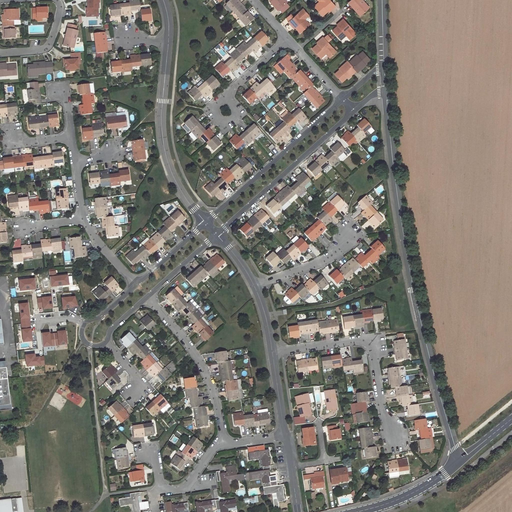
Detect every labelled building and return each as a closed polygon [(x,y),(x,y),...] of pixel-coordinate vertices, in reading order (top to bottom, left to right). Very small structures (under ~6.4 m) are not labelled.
[(87,0),(87,8),(86,8),(86,11),(86,17),(92,17),(92,15),(97,15),(97,8),(97,7),(98,5),(98,2),(99,2),(98,0),(87,0)] [(136,12),(135,10),(140,10),(138,0),(131,0),(129,0),(129,4),(130,12),(136,12)] [(236,0),(230,0),(226,4),(232,11),(241,3),(238,0),(237,0),(236,0)] [(269,0),(272,2),(271,3),(277,10),(279,8),(285,3),(287,1),(285,0),(269,0)] [(319,0),(320,1),(314,6),(322,16),(328,11),(330,9),(331,10),(335,6),(329,0),(319,0)] [(361,0),(350,0),(348,2),(352,7),(360,15),(368,8),(361,0)] [(241,3),(232,11),(239,19),(247,12),(244,8),(244,7),(241,3)] [(279,8),(283,12),(289,7),(285,3),(279,8)] [(129,4),(120,5),(121,15),(125,15),(126,16),(131,15),(130,12),(129,4)] [(120,5),(110,6),(111,17),(116,16),(116,17),(121,16),(121,15),(120,5)] [(39,8),(36,8),(35,8),(35,10),(31,10),(31,18),(40,18),(46,18),(46,8),(39,8)] [(2,15),(3,21),(1,21),(1,26),(12,26),(12,21),(17,21),(17,9),(2,10),(2,15)] [(150,9),(140,11),(141,21),(146,21),(146,22),(152,21),(150,9)] [(306,21),(309,18),(310,17),(308,16),(309,15),(303,9),(292,18),(289,21),(288,22),(291,26),(292,25),(296,29),(300,33),(309,24),(306,21)] [(247,12),(239,19),(246,26),(255,18),(251,14),(250,15),(247,12)] [(343,19),(339,22),(340,23),(337,26),(332,31),(340,40),(347,35),(350,39),(356,34),(343,19)] [(3,31),(4,34),(4,39),(14,39),(13,26),(12,26),(1,26),(1,31),(3,31)] [(73,48),(77,32),(67,29),(65,38),(63,46),(73,48)] [(265,43),(265,42),(268,39),(261,31),(254,38),(261,46),(262,47),(265,43)] [(104,33),(94,34),(95,43),(107,42),(106,37),(105,37),(104,33)] [(322,37),(319,40),(320,42),(316,45),(312,49),(320,58),(327,52),(331,57),(336,52),(322,37)] [(254,38),(246,45),(252,51),(254,53),(258,50),(257,49),(261,46),(254,38)] [(107,42),(95,43),(97,53),(103,52),(107,52),(106,47),(108,47),(107,42)] [(244,42),(237,49),(244,57),(247,54),(248,55),(252,51),(246,45),(244,42)] [(237,49),(229,55),(232,58),(238,65),(241,61),(240,60),(244,57),(237,49)] [(357,55),(348,62),(356,71),(357,72),(364,66),(363,65),(370,59),(362,51),(358,56),(357,55)] [(78,65),(77,62),(80,62),(79,53),(70,54),(71,61),(69,61),(69,59),(65,59),(65,64),(63,64),(63,68),(65,68),(65,71),(69,70),(69,69),(74,68),(74,70),(78,70),(78,65)] [(145,55),(140,56),(141,66),(151,65),(150,53),(145,54),(145,55)] [(135,55),(130,56),(130,58),(132,67),(141,66),(140,56),(135,56),(135,55)] [(284,57),(276,64),(283,71),(292,64),(288,60),(287,61),(284,57)] [(125,60),(121,61),(122,72),(132,70),(132,67),(130,58),(125,59),(125,60)] [(232,58),(224,65),(230,71),(231,72),(235,69),(236,70),(240,67),(238,65),(232,58)] [(115,62),(111,62),(112,73),(122,72),(121,61),(120,60),(115,60),(115,62)] [(339,70),(334,74),(341,82),(348,77),(348,78),(356,71),(348,62),(347,61),(338,69),(339,70)] [(222,62),(215,69),(222,77),(225,74),(226,75),(230,71),(224,65),(222,62)] [(38,75),(44,74),(44,73),(52,73),(52,72),(51,63),(43,64),(43,63),(39,63),(35,63),(35,65),(27,66),(27,75),(38,75)] [(0,76),(16,76),(15,67),(6,68),(5,66),(5,64),(0,64),(0,76)] [(292,64),(283,71),(290,79),(292,77),(298,72),(294,68),(295,67),(292,64)] [(298,72),(292,77),(298,85),(307,77),(303,73),(303,74),(300,70),(298,72)] [(212,76),(205,82),(212,90),(215,87),(216,88),(220,84),(212,76)] [(307,77),(298,85),(305,92),(311,87),(313,85),(310,81),(307,77)] [(274,87),(267,79),(258,85),(266,93),(274,87)] [(205,82),(197,89),(203,95),(205,98),(209,94),(208,93),(212,90),(205,82)] [(37,83),(30,83),(31,90),(27,91),(28,101),(31,100),(32,105),(35,105),(41,104),(40,94),(38,94),(37,83)] [(93,84),(77,86),(78,91),(79,90),(80,95),(82,95),(93,94),(94,94),(93,84)] [(266,93),(258,85),(251,91),(260,100),(266,93)] [(195,87),(188,93),(194,101),(198,98),(199,99),(203,95),(197,89),(195,87)] [(305,92),(303,94),(310,101),(319,93),(315,89),(314,90),(311,87),(305,92)] [(251,91),(250,89),(243,96),(250,105),(258,98),(251,91)] [(324,102),(321,98),(322,97),(319,93),(310,101),(316,109),(324,102)] [(93,94),(82,95),(83,100),(82,100),(82,105),(91,104),(94,104),(93,94)] [(16,103),(6,105),(8,117),(13,116),(13,115),(17,114),(17,107),(16,103)] [(82,105),(79,106),(79,111),(81,110),(81,115),(90,114),(92,114),(91,104),(82,105)] [(303,121),(302,120),(306,116),(300,110),(299,109),(291,115),(297,122),(299,124),(303,121)] [(125,112),(116,113),(116,117),(117,129),(122,128),(122,127),(127,126),(125,112)] [(289,113),(282,119),(284,122),(289,127),(292,124),(293,125),(297,122),(291,115),(289,113)] [(54,127),(54,126),(59,125),(57,115),(47,116),(49,127),(49,128),(54,127)] [(47,116),(37,117),(39,129),(44,128),(44,127),(49,127),(47,116)] [(192,116),(184,123),(191,131),(199,124),(200,123),(196,119),(195,120),(192,116)] [(37,117),(28,118),(29,129),(34,128),(34,130),(39,129),(37,117)] [(116,117),(106,118),(107,129),(112,128),(112,130),(117,129),(116,117)] [(363,118),(359,122),(360,122),(356,126),(358,128),(363,134),(371,127),(363,118)] [(288,134),(287,133),(291,130),(289,127),(284,122),(277,129),(284,137),(288,134)] [(101,123),(91,125),(92,128),(93,136),(98,136),(98,134),(102,134),(101,123)] [(199,124),(191,131),(198,138),(200,136),(206,130),(203,126),(202,127),(199,124)] [(249,126),(245,130),(253,139),(261,132),(254,124),(250,127),(249,126)] [(92,128),(82,129),(83,140),(88,139),(88,140),(93,140),(93,136),(92,128)] [(206,130),(200,136),(207,143),(215,136),(211,133),(212,132),(209,128),(206,130)] [(354,130),(350,133),(356,140),(357,141),(358,142),(365,136),(363,134),(358,128),(354,131),(354,130)] [(277,129),(269,135),(276,143),(280,140),(284,137),(277,129)] [(242,134),(239,137),(244,143),(246,145),(253,139),(245,130),(242,133),(242,134)] [(348,131),(344,135),(345,135),(341,138),(348,147),(353,142),(356,140),(350,133),(348,131)] [(233,139),(229,142),(231,143),(236,149),(244,143),(239,137),(236,134),(232,137),(233,139)] [(221,144),(218,140),(219,139),(215,135),(215,136),(207,143),(213,151),(221,144)] [(133,146),(132,146),(132,151),(144,150),(143,140),(132,141),(133,146)] [(337,142),(333,146),(330,149),(332,151),(337,157),(345,151),(337,142)] [(244,143),(236,149),(239,152),(246,145),(244,143)] [(144,150),(132,151),(133,156),(134,156),(135,161),(145,160),(144,150)] [(57,151),(52,152),(52,156),(54,163),(63,162),(62,152),(57,153),(57,151)] [(327,154),(323,157),(329,164),(331,166),(339,160),(337,157),(332,151),(328,155),(327,154)] [(27,154),(22,155),(24,167),(34,166),(33,158),(33,155),(28,156),(27,154)] [(17,157),(12,157),(14,168),(24,167),(22,155),(17,155),(17,157)] [(37,158),(33,158),(34,166),(34,169),(44,168),(42,155),(37,156),(37,158)] [(47,155),(42,155),(44,168),(54,166),(54,163),(52,156),(48,156),(47,155)] [(242,155),(235,161),(237,164),(244,158),(242,155)] [(321,155),(317,158),(318,159),(314,162),(322,170),(329,164),(323,157),(321,155)] [(7,158),(2,159),(3,169),(14,168),(12,157),(12,156),(7,157),(7,158)] [(237,164),(236,164),(243,172),(247,169),(248,170),(252,166),(244,158),(237,164)] [(310,166),(307,169),(314,177),(322,170),(314,162),(314,161),(310,165),(310,166)] [(236,164),(229,171),(235,177),(237,180),(241,177),(240,176),(243,172),(236,164)] [(227,168),(219,175),(222,178),(227,183),(230,180),(231,181),(235,177),(229,171),(227,168)] [(123,170),(118,171),(119,174),(120,182),(130,181),(128,170),(124,171),(123,170)] [(103,173),(98,173),(100,184),(110,182),(109,174),(108,171),(103,171),(103,173)] [(93,174),(88,174),(90,185),(100,184),(98,173),(98,172),(93,173),(93,174)] [(114,173),(109,174),(110,182),(110,186),(120,184),(120,182),(119,174),(114,174),(114,173)] [(299,175),(295,179),(297,181),(303,187),(310,181),(303,173),(299,176),(299,175)] [(222,178),(214,184),(220,191),(222,193),(226,190),(225,189),(229,186),(227,183),(222,178)] [(294,185),(290,189),(295,194),(297,197),(305,190),(303,187),(297,181),(293,184),(294,185)] [(212,182),(205,189),(212,196),(215,193),(216,194),(220,191),(214,184),(212,182)] [(284,188),(280,192),(288,201),(295,194),(290,189),(288,186),(284,189),(284,188)] [(65,189),(55,190),(56,200),(68,198),(67,193),(66,193),(65,189)] [(277,196),(273,199),(280,207),(288,201),(280,192),(276,195),(277,196)] [(17,196),(7,197),(8,207),(13,207),(13,208),(18,207),(17,199),(17,196)] [(341,208),(340,207),(344,204),(337,196),(329,203),(337,211),(341,208)] [(365,196),(357,203),(361,207),(360,208),(363,212),(370,206),(372,203),(365,196)] [(102,198),(94,199),(95,204),(94,204),(94,209),(106,207),(105,197),(102,198)] [(27,198),(17,199),(18,207),(19,211),(24,210),(24,209),(29,208),(28,200),(27,198)] [(68,198),(56,200),(57,210),(68,208),(67,204),(68,203),(68,198)] [(269,203),(266,206),(273,214),(280,207),(273,199),(272,198),(269,202),(269,203)] [(38,199),(28,200),(29,208),(29,211),(33,210),(34,212),(39,211),(38,202),(38,199)] [(45,214),(44,212),(49,212),(48,201),(38,202),(39,211),(40,214),(45,214)] [(288,201),(280,207),(283,210),(290,204),(288,201)] [(334,214),(333,214),(337,211),(329,203),(322,209),(325,212),(330,218),(334,214)] [(363,212),(361,214),(364,217),(365,217),(368,220),(376,213),(370,206),(363,212)] [(106,207),(94,209),(95,214),(96,214),(97,218),(102,218),(108,217),(106,207)] [(257,212),(253,216),(261,224),(269,218),(262,210),(258,213),(257,212)] [(178,211),(170,218),(177,225),(178,226),(182,223),(181,222),(185,218),(178,211)] [(325,212),(317,218),(319,220),(324,226),(327,223),(328,224),(332,220),(330,218),(325,212)] [(368,220),(367,221),(371,225),(372,224),(375,227),(383,220),(376,213),(368,220)] [(108,217),(102,218),(103,223),(101,223),(102,228),(105,228),(114,227),(113,216),(108,217)] [(253,216),(249,219),(250,220),(247,223),(254,231),(261,224),(253,216)] [(170,218),(163,224),(165,227),(171,233),(174,229),(177,225),(170,218)] [(323,232),(322,231),(326,228),(324,226),(319,220),(311,227),(319,236),(323,232)] [(243,227),(239,230),(246,238),(254,231),(247,223),(246,222),(242,225),(243,227)] [(114,227),(105,228),(106,233),(107,232),(108,237),(118,236),(117,226),(114,227)] [(165,227),(158,233),(165,241),(168,238),(169,239),(173,235),(171,233),(165,227)] [(311,227),(304,233),(311,241),(314,238),(315,239),(319,236),(311,227)] [(158,233),(150,240),(158,249),(162,246),(161,245),(165,241),(158,233)] [(80,237),(69,239),(70,248),(74,248),(82,247),(82,242),(80,242),(80,237)] [(55,240),(50,240),(52,251),(61,249),(61,247),(60,238),(55,239),(55,240)] [(300,238),(293,245),(300,253),(304,250),(308,247),(300,238)] [(45,240),(40,240),(41,244),(42,252),(52,251),(50,240),(46,241),(45,240)] [(150,240),(143,247),(150,255),(153,252),(154,253),(158,249),(150,240)] [(373,243),(369,247),(371,249),(377,255),(385,248),(377,241),(374,244),(373,243)] [(41,244),(35,244),(35,245),(31,246),(32,256),(42,255),(42,252),(41,244)] [(26,245),(21,246),(21,249),(22,258),(32,256),(31,246),(26,247),(26,245)] [(293,245),(286,251),(291,258),(293,260),(297,257),(296,256),(300,253),(293,245)] [(82,247),(74,248),(75,258),(85,257),(85,252),(86,252),(85,247),(82,247)] [(143,247),(135,254),(141,260),(143,262),(147,259),(146,258),(150,255),(143,247)] [(16,251),(11,252),(13,262),(23,261),(22,258),(21,249),(16,250),(16,251)] [(283,249),(276,256),(280,260),(283,263),(286,261),(287,261),(291,258),(286,251),(283,249)] [(367,251),(363,255),(369,261),(371,264),(378,257),(377,255),(371,249),(368,252),(367,251)] [(133,251),(126,258),(133,266),(136,263),(137,263),(141,260),(135,254),(133,251)] [(277,264),(276,263),(280,260),(276,256),(273,252),(265,259),(273,267),(277,264)] [(361,252),(357,256),(358,257),(354,260),(360,266),(362,268),(369,261),(363,255),(361,252)] [(213,257),(209,261),(217,270),(224,263),(217,255),(214,258),(213,257)] [(348,260),(344,264),(352,273),(360,266),(354,260),(353,258),(349,261),(348,260)] [(209,261),(205,264),(206,265),(202,269),(208,275),(209,277),(217,270),(209,261)] [(344,264),(341,267),(341,268),(338,271),(343,278),(345,279),(352,273),(344,264)] [(196,269),(192,272),(200,281),(208,275),(202,269),(200,267),(197,270),(196,269)] [(217,270),(209,277),(212,280),(219,273),(217,270)] [(332,272),(328,276),(336,284),(343,278),(338,271),(336,270),(332,273),(332,272)] [(49,272),(50,287),(68,285),(67,276),(56,277),(55,272),(49,272)] [(192,272),(188,276),(189,277),(186,280),(191,286),(193,288),(200,281),(192,272)] [(316,278),(312,281),(318,288),(320,290),(328,283),(321,275),(317,279),(316,278)] [(116,289),(115,288),(119,285),(112,277),(104,284),(106,286),(112,292),(116,289)] [(20,291),(36,289),(35,279),(19,281),(20,291)] [(310,279),(306,282),(307,283),(303,286),(311,294),(318,288),(312,281),(310,279)] [(297,287),(293,290),(299,297),(304,302),(311,295),(311,294),(303,286),(302,284),(298,288),(297,287)] [(100,287),(93,294),(100,301),(103,298),(104,299),(112,292),(106,286),(102,289),(100,287)] [(177,286),(165,297),(169,300),(168,301),(171,305),(172,304),(180,297),(183,294),(177,286)] [(291,288),(287,291),(288,292),(285,295),(292,303),(299,297),(293,290),(291,288)] [(52,297),(37,299),(38,308),(43,307),(43,309),(53,308),(52,297)] [(77,306),(74,297),(62,298),(63,308),(72,308),(72,306),(77,306)] [(180,297),(172,304),(175,308),(175,309),(178,312),(180,310),(187,304),(180,297)] [(187,304),(180,310),(184,314),(185,313),(188,317),(196,310),(189,302),(187,304)] [(21,324),(30,323),(27,304),(19,305),(21,324)] [(378,321),(378,320),(383,319),(381,309),(371,310),(373,321),(373,322),(378,321)] [(196,310),(188,317),(191,320),(190,321),(194,325),(203,317),(196,310)] [(371,310),(361,312),(362,315),(363,324),(368,323),(368,322),(373,321),(371,310)] [(362,315),(352,316),(354,327),(358,326),(359,328),(364,327),(363,324),(362,315)] [(143,318),(139,322),(146,330),(147,330),(154,324),(147,316),(143,319),(143,318)] [(352,316),(342,318),(344,329),(349,329),(349,328),(354,327),(352,316)] [(203,317),(194,325),(191,327),(195,331),(196,330),(199,334),(207,327),(209,324),(203,317)] [(317,320),(307,322),(309,334),(314,333),(314,332),(318,331),(317,323),(317,320)] [(334,333),(334,331),(338,330),(337,320),(327,321),(329,333),(334,333)] [(327,321),(317,323),(318,331),(319,333),(323,333),(324,334),(329,333),(327,321)] [(307,322),(297,323),(297,326),(299,334),(303,333),(304,335),(309,334),(307,322)] [(30,323),(21,324),(23,342),(32,341),(30,323)] [(297,326),(287,327),(289,338),(294,337),(294,338),(299,338),(299,334),(297,326)] [(207,327),(199,334),(202,337),(201,338),(204,342),(213,334),(207,327)] [(58,333),(54,334),(55,345),(67,344),(66,331),(59,332),(60,334),(58,334),(58,333)] [(42,347),(55,345),(54,334),(49,334),(49,335),(48,335),(47,333),(41,334),(42,347)] [(128,333),(120,340),(123,344),(122,345),(126,348),(127,348),(135,340),(128,333)] [(398,341),(394,341),(395,346),(393,346),(394,351),(406,349),(405,340),(404,340),(403,334),(397,335),(398,341)] [(135,340),(127,348),(130,351),(129,352),(133,356),(135,354),(141,348),(135,340)] [(141,348),(135,354),(138,357),(139,356),(142,360),(148,355),(150,353),(144,346),(141,348)] [(406,349),(394,351),(395,356),(397,356),(397,361),(408,359),(406,349)] [(226,351),(214,353),(215,358),(216,358),(217,363),(219,363),(227,361),(226,351)] [(44,364),(43,357),(35,358),(34,358),(33,355),(25,355),(27,366),(44,364)] [(142,360),(140,362),(143,366),(142,367),(146,371),(155,363),(148,355),(142,360)] [(335,355),(330,356),(332,368),(342,366),(341,360),(340,355),(336,356),(335,355)] [(325,358),(321,358),(322,369),(332,368),(330,356),(325,356),(325,358)] [(351,357),(346,358),(346,360),(341,360),(342,366),(343,371),(353,370),(351,361),(351,357)] [(306,359),(301,360),(301,362),(296,362),(298,373),(307,371),(306,359)] [(311,359),(306,359),(307,371),(317,370),(316,359),(311,360),(311,359)] [(155,363),(146,371),(149,374),(150,373),(153,377),(155,376),(164,368),(157,360),(155,363)] [(356,360),(351,361),(353,370),(353,373),(363,371),(362,361),(357,361),(356,360)] [(227,361),(219,363),(220,367),(218,367),(219,373),(231,371),(230,361),(227,361)] [(109,365),(101,372),(108,380),(114,374),(117,371),(113,367),(112,368),(109,365)] [(399,367),(388,369),(389,373),(387,374),(388,379),(400,377),(399,367)] [(0,406),(10,406),(6,368),(0,368),(0,406)] [(164,368),(155,376),(158,380),(159,379),(162,383),(171,375),(164,368)] [(231,371),(219,373),(220,378),(221,378),(222,382),(225,382),(233,381),(231,371)] [(120,382),(116,379),(118,378),(114,374),(108,380),(105,382),(112,389),(120,382)] [(400,377),(388,379),(389,384),(391,383),(391,388),(396,387),(402,387),(400,377)] [(194,378),(183,379),(184,389),(195,387),(196,387),(196,383),(194,383),(194,378)] [(226,387),(225,387),(226,392),(238,390),(242,390),(240,380),(233,381),(225,382),(226,387)] [(402,387),(396,387),(397,392),(395,392),(396,398),(400,397),(408,396),(406,386),(402,387)] [(195,387),(184,389),(186,399),(189,398),(198,397),(197,392),(196,392),(195,387)] [(238,390),(226,392),(227,397),(228,397),(228,402),(239,400),(238,390)] [(323,392),(326,411),(337,409),(334,390),(323,392)] [(357,394),(356,394),(357,403),(366,402),(369,402),(368,397),(367,397),(366,392),(357,394)] [(311,415),(308,404),(310,404),(308,394),(298,397),(300,406),(297,407),(300,418),(311,415)] [(155,398),(151,401),(159,410),(167,403),(166,402),(160,395),(156,398),(155,398)] [(408,396),(400,397),(400,402),(402,402),(402,407),(407,406),(413,405),(411,395),(408,396)] [(198,397),(189,398),(191,409),(193,408),(201,407),(201,402),(202,402),(201,397),(198,397)] [(148,405),(145,408),(152,416),(159,410),(151,401),(147,404),(148,405)] [(115,402),(107,409),(114,416),(123,408),(119,404),(118,405),(115,402)] [(357,403),(354,404),(356,414),(366,412),(366,408),(367,407),(366,402),(357,403)] [(413,405),(407,406),(408,411),(407,411),(408,416),(419,414),(418,405),(413,405)] [(201,407),(193,408),(195,418),(206,416),(206,413),(206,411),(204,411),(204,406),(201,407)] [(128,417),(125,413),(126,412),(123,408),(114,416),(120,424),(128,417)] [(258,417),(253,418),(254,425),(255,427),(261,426),(265,425),(264,424),(269,423),(268,412),(258,414),(258,417)] [(366,412),(356,414),(357,423),(357,424),(369,422),(368,417),(367,417),(366,412)] [(242,413),(233,414),(234,425),(239,424),(239,426),(244,425),(243,416),(242,413)] [(253,415),(243,416),(244,425),(245,428),(250,427),(250,426),(254,425),(253,418),(253,415)] [(206,416),(195,418),(196,428),(207,426),(206,422),(207,422),(207,419),(206,416)] [(425,419),(415,421),(416,425),(414,426),(415,431),(419,431),(427,429),(425,419)] [(152,424),(142,425),(143,437),(149,436),(148,435),(153,434),(152,424)] [(142,425),(132,427),(133,437),(138,436),(138,437),(143,437),(142,425)] [(330,431),(332,441),(338,440),(341,439),(338,425),(327,427),(328,432),(330,431)] [(369,427),(359,429),(360,439),(372,437),(371,432),(370,432),(369,427)] [(302,430),(303,439),(304,439),(306,446),(315,445),(312,428),(302,430)] [(427,429),(419,431),(419,435),(420,435),(421,440),(429,439),(432,439),(430,429),(427,429)] [(199,448),(198,447),(201,443),(192,437),(187,445),(196,452),(198,450),(199,448)] [(372,447),(372,443),(373,442),(372,437),(360,439),(362,449),(364,448),(372,447)] [(421,440),(417,441),(418,446),(419,445),(420,450),(430,449),(429,439),(421,440)] [(187,445),(181,453),(188,458),(190,459),(192,455),(193,456),(195,454),(196,452),(187,445)] [(376,457),(375,452),(377,452),(376,447),(372,447),(364,448),(366,458),(376,457)] [(125,448),(115,449),(116,459),(128,457),(127,452),(126,452),(125,448)] [(268,450),(248,453),(249,459),(252,458),(252,459),(262,458),(264,467),(262,467),(262,471),(268,470),(270,470),(268,460),(267,452),(268,452),(268,450)] [(175,456),(169,464),(178,470),(181,466),(182,467),(185,463),(188,458),(181,453),(178,457),(175,456)] [(128,457),(116,459),(117,469),(128,467),(127,463),(128,462),(128,457)] [(402,459),(397,460),(399,472),(408,470),(407,460),(402,461),(402,459)] [(397,460),(392,461),(392,462),(387,463),(389,473),(399,472),(397,460)] [(337,470),(329,471),(331,482),(337,481),(338,482),(347,481),(346,469),(337,470)] [(132,472),(131,472),(132,482),(143,480),(142,476),(144,475),(143,470),(136,471),(132,472)] [(264,484),(262,484),(263,488),(276,486),(276,481),(269,482),(268,478),(268,472),(269,472),(268,470),(262,471),(248,473),(249,479),(253,478),(253,479),(263,478),(264,484)] [(228,488),(227,478),(231,478),(232,482),(243,480),(242,474),(238,475),(236,475),(236,472),(232,472),(226,473),(223,474),(219,474),(219,472),(215,472),(215,473),(217,482),(220,481),(222,493),(228,492),(227,488),(228,488)] [(320,490),(320,488),(323,488),(322,477),(321,473),(314,474),(303,476),(303,481),(310,479),(312,489),(316,489),(316,491),(320,490)] [(276,486),(263,488),(264,494),(267,493),(267,494),(271,493),(277,492),(278,498),(272,499),(274,509),(278,508),(278,502),(284,501),(283,495),(282,487),(283,487),(283,485),(277,486),(276,486)] [(139,511),(138,505),(137,497),(139,496),(139,492),(130,494),(130,497),(118,499),(119,505),(123,505),(123,506),(133,504),(133,511),(139,511)] [(17,511),(16,499),(0,500),(0,511),(17,511)] [(217,500),(214,501),(216,508),(216,510),(220,510),(219,511),(226,511),(226,507),(235,506),(235,500),(218,502),(218,500),(217,500)] [(203,511),(202,508),(212,507),(212,508),(216,508),(214,501),(204,502),(197,503),(197,502),(195,502),(196,511),(203,511)] [(171,505),(171,503),(165,504),(166,511),(178,511),(178,510),(184,510),(184,511),(188,511),(187,504),(179,505),(172,505),(171,505)]
